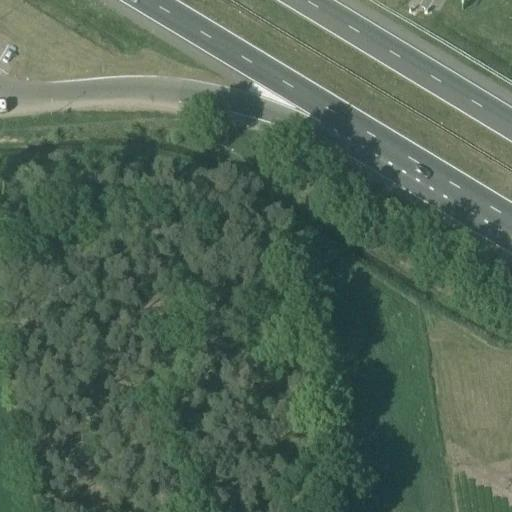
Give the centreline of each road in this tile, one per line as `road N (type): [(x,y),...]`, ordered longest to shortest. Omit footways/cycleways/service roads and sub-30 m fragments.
road 1 (motorway): [(4,93),(131,87),(329,110)]
road 2 (motorway): [(511,125),(304,0)]
road 3 (motorway): [(147,0),(329,110)]
road 4 (motorway): [(329,110),(511,220)]
